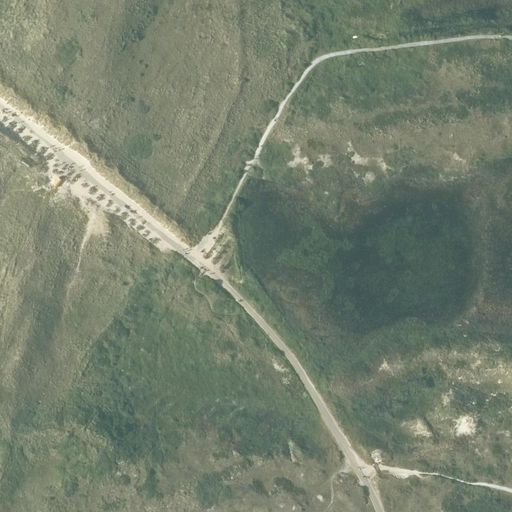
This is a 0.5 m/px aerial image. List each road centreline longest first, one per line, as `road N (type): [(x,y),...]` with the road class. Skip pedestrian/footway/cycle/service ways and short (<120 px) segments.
road 1 (unclassified): [(378,511),(293,363),(189,256)]
road 2 (unclassified): [(0,109),(189,256)]
